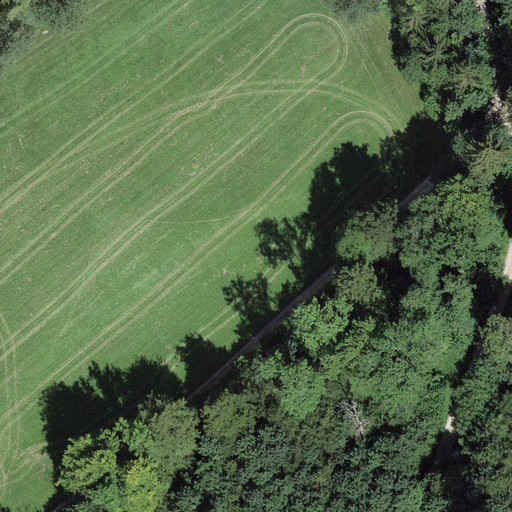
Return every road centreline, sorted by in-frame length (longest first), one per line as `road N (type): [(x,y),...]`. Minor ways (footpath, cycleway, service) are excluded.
road 1 (track): [(55,511),(229,366),(504,112)]
road 2 (track): [(424,511),(511,264)]
road 3 (track): [(511,134),(479,0)]
